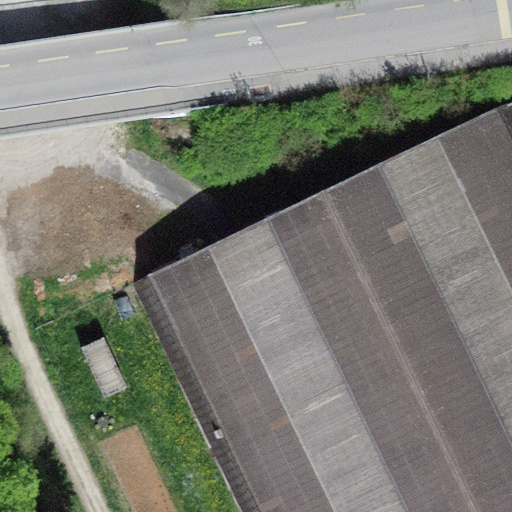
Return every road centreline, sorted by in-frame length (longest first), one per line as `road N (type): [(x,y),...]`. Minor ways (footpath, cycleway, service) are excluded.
road 1 (tertiary): [(511,10),(0,88)]
road 2 (track): [(0,281),(98,511)]
